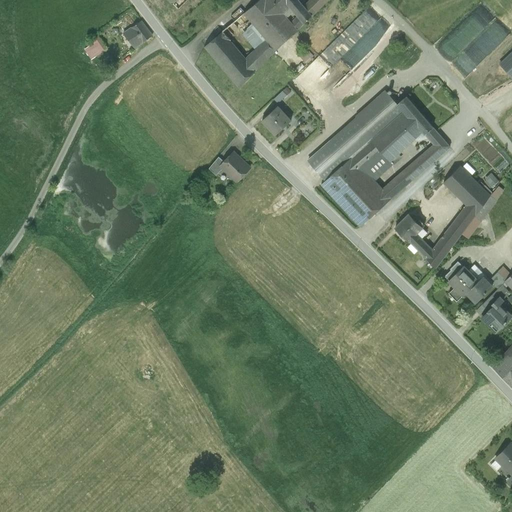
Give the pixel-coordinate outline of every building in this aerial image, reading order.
[(188,0),(176,0),(173,4),(178,10),(188,0)] [(270,0),(259,0),(245,13),(267,39),(276,51),(277,51),(304,23),(298,16),(290,24),(286,18),(270,0)] [(304,7),(298,0),(270,0),(286,18),(294,11),(298,16),(304,23),(312,16),(304,7)] [(321,0),(311,0),(304,7),(312,16),(325,3),(321,0)] [(369,6),(313,62),(296,79),(320,78),(381,18),(369,6)] [(267,39),(245,13),(223,31),(232,43),(243,34),(256,49),(267,39)] [(381,18),(320,78),(333,88),(376,46),(390,26),(381,18)] [(141,21),(124,33),(135,48),(152,36),(141,21)] [(232,43),(223,31),(205,47),(239,87),(245,81),(256,71),(246,59),(232,43)] [(256,49),(246,59),(256,71),(276,51),(267,39),(256,49)] [(102,43),(98,45),(102,52),(107,49),(102,43)] [(107,49),(102,52),(108,61),(113,58),(107,49)] [(511,51),(499,64),(511,78),(511,77),(511,51)] [(385,91),(356,117),(357,118),(375,137),(403,112),(397,105),(397,104),(385,91)] [(433,128),(406,96),(397,104),(397,105),(403,112),(404,112),(423,132),(425,135),(433,128)] [(278,106),(262,121),(276,135),(292,121),(278,106)] [(375,137),(371,141),(381,151),(388,160),(390,162),(423,132),(404,112),(403,112),(375,137)] [(357,118),(308,161),(326,181),(353,157),(371,141),(375,137),(357,118)] [(433,128),(425,135),(429,139),(437,132),(433,128)] [(442,137),(383,189),(391,199),(450,147),(442,137)] [(371,141),(353,157),(372,178),(390,162),(388,160),(384,163),(377,155),(381,151),(371,141)] [(388,160),(381,151),(377,155),(384,163),(388,160)] [(233,153),(224,163),(223,162),(220,166),(222,168),(237,182),(250,169),(233,153)] [(218,157),(208,169),(216,176),(222,168),(220,166),(223,162),(218,157)] [(326,181),(321,185),(360,226),(391,199),(383,189),(372,178),(353,157),(326,181)] [(466,205),(435,246),(446,254),(456,241),(481,208),(491,196),(460,166),(443,183),(466,205)] [(485,177),(489,186),(499,182),(495,173),(485,177)] [(491,196),(481,208),(487,213),(497,201),(491,196)] [(463,246),(487,213),(481,208),(456,241),(463,246)] [(409,215),(405,219),(395,228),(409,241),(416,234),(422,228),(422,227),(424,225),(417,218),(415,221),(409,215)] [(432,250),(416,234),(409,241),(426,258),(436,268),(446,254),(435,246),(432,250)] [(497,271),(498,272),(506,280),(511,273),(511,272),(504,264),(497,271)] [(463,266),(448,280),(455,287),(449,293),(457,302),(463,295),(464,296),(467,293),(478,282),(468,271),(463,266)] [(468,271),(478,282),(483,277),(473,266),(468,271)] [(498,272),(489,280),(498,289),(502,285),(505,282),(505,281),(506,280),(498,272)] [(483,277),(478,282),(467,293),(476,303),(492,286),(483,277)] [(498,289),(492,294),(497,299),(499,296),(507,289),(502,285),(498,289)] [(492,294),(483,304),(487,308),(493,303),(497,299),(492,294)] [(501,311),(497,307),(503,300),(499,296),(497,299),(493,303),(495,305),(489,310),(482,317),(489,324),(491,322),(498,329),(511,317),(503,309),(501,311)] [(483,304),(476,310),(482,317),(489,310),(487,308),(483,304)] [(511,345),(493,367),(495,369),(511,350),(511,345)] [(511,350),(495,369),(511,386),(511,350)] [(511,445),(510,444),(496,458),(511,473),(511,445)]
